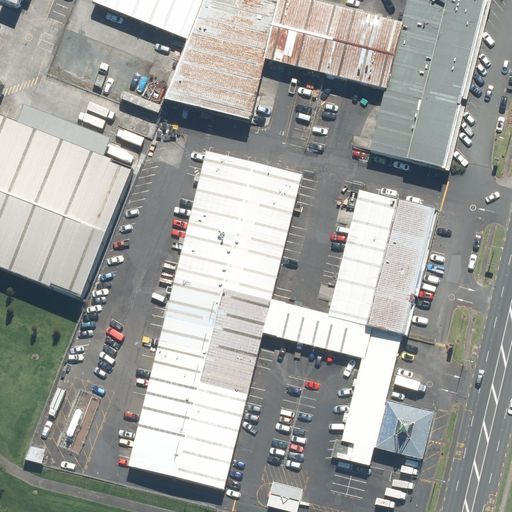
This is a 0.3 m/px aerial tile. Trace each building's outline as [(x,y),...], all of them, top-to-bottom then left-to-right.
[(99,0),(97,6),(193,42),(209,0),(99,0)] [(284,0),(209,0),(193,42),(170,104),(254,124),(269,63),(284,0)] [(401,26),(291,0),(284,0),(269,63),(386,92),(401,26)] [(386,92),(373,151),(446,169),(487,0),(406,0),(401,26),(386,92)] [(0,268),(85,302),(136,170),(0,118),(0,268)] [(304,177),(209,154),(132,469),(227,492),(304,177)] [(336,460),(371,469),(376,447),(387,403),(434,210),(358,192),(328,313),(278,301),(270,336),(361,358),(336,460)] [(62,395),(54,392),(47,412),(56,415),(62,395)] [(434,415),(387,403),(376,447),(423,458),(434,415)] [(84,414),(75,411),(66,437),(74,440),(84,414)] [(32,449),(25,462),(42,465),(44,450),(32,449)] [(296,511),(301,493),(272,486),(266,509),(277,511),(296,511)]
